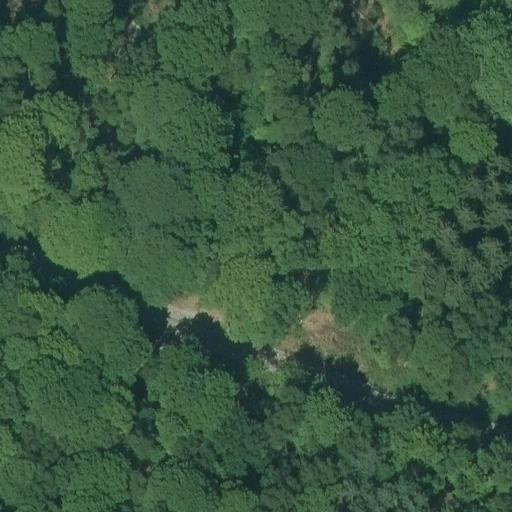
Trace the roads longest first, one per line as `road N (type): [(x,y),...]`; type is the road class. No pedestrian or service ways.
road 1 (tertiary): [(0,251),(333,386),(511,441)]
road 2 (track): [(179,325),(220,263),(314,267),(406,254),(436,231),(511,125)]
road 3 (unknown): [(375,263),(249,198),(142,33),(90,0)]
road 4 (track): [(145,511),(154,427),(179,325)]
road 5 (unknown): [(375,263),(511,330)]
